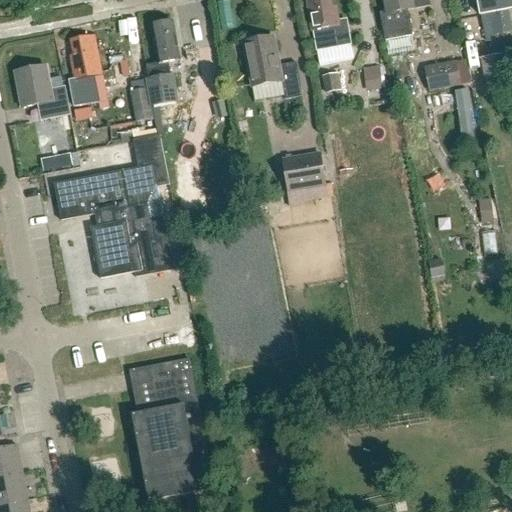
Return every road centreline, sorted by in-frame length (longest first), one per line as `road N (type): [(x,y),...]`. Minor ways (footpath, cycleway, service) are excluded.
road 1 (residential): [(34,331),(0,143)]
road 2 (residential): [(70,511),(34,331)]
